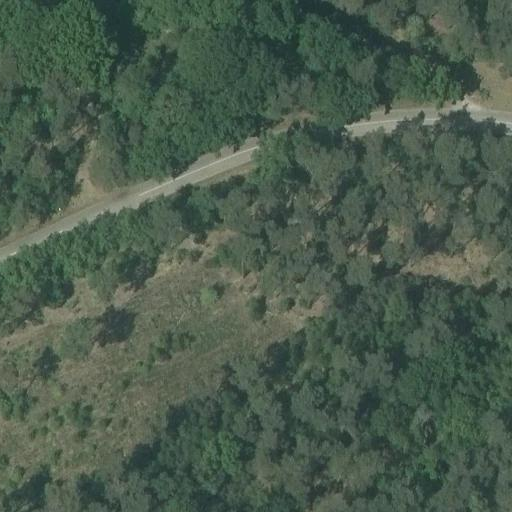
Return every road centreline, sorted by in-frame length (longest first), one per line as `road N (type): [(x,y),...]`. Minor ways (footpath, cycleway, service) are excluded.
road 1 (unclassified): [(0,267),(288,135),(397,120),(489,124)]
road 2 (unclassified): [(489,124),(423,60),(309,0)]
